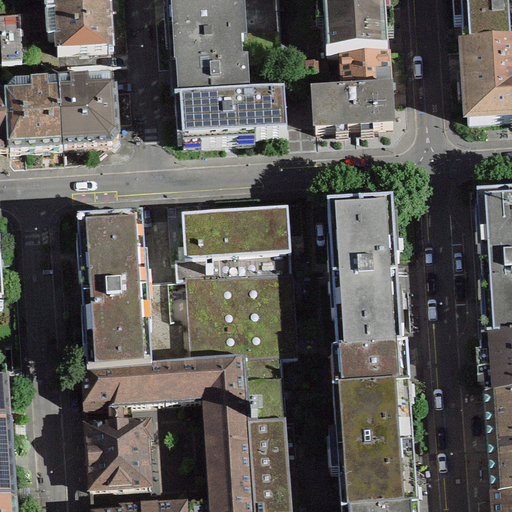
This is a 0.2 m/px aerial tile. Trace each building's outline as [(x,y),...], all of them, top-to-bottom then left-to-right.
[(53,0),(55,18),(110,15),(109,0),(53,0)] [(242,14),(236,15),(235,0),(169,0),(174,70),(244,65),(273,63),(281,63),(279,33),(243,35),(242,14)] [(341,59),(388,56),(387,39),(386,39),(385,30),(390,30),(390,20),(391,20),(390,11),(382,11),(381,3),(384,3),(383,0),(329,0),(322,1),(323,10),(330,9),(331,28),(325,28),(326,53),(325,53),(326,60),(341,59)] [(511,0),(452,0),(454,29),(462,29),(463,52),(511,48),(511,0)] [(58,57),(113,54),(110,15),(55,18),(58,57)] [(25,27),(47,26),(47,18),(25,19),(25,27)] [(3,65),(38,63),(38,53),(21,54),(19,20),(0,21),(3,65)] [(511,48),(463,52),(468,127),(511,124),(511,48)] [(388,56),(341,59),(343,95),(391,93),(388,56)] [(322,75),(321,61),(306,62),(307,76),(322,75)] [(247,102),(244,65),(174,70),(176,106),(247,102)] [(70,97),(60,97),(64,153),(77,152),(111,149),(118,141),(115,94),(110,94),(109,84),(70,86),(70,97)] [(5,101),(9,156),(64,153),(60,97),(49,98),(49,88),(30,89),(31,99),(5,101)] [(283,100),(285,131),(286,130),(315,129),(316,136),(316,137),(393,132),(391,93),(343,95),(283,99),(283,100)] [(247,102),(176,106),(178,145),(201,144),(201,149),(237,146),(237,141),(286,138),(285,131),(283,100),(247,102)] [(0,156),(9,156),(5,101),(0,101),(0,156)] [(485,328),(486,344),(511,341),(511,198),(477,201),(478,218),(475,218),(477,257),(480,257),(482,289),(480,289),(482,328),(485,328)] [(336,355),(336,357),(337,356),(402,351),(401,336),(404,336),(401,296),(399,296),(397,263),(399,263),(397,224),(394,224),(393,206),(327,210),(330,247),(327,247),(328,271),(332,321),(334,321),(336,355)] [(281,361),(281,362),(298,361),(293,279),(292,279),(292,278),(291,278),(290,259),(291,259),(288,214),(288,213),(182,220),(184,249),(185,264),(175,265),(176,286),(176,287),(186,287),(191,367),(191,369),(192,368),(244,364),(281,361)] [(87,357),(88,377),(152,372),(150,334),(152,334),(147,262),(144,262),(142,223),(78,227),(80,247),(77,247),(79,285),(82,285),(84,319),(81,320),(84,358),(87,357)] [(511,341),(486,344),(481,344),(482,367),(476,367),(478,386),(484,386),(485,401),(511,399),(511,341)] [(337,356),(336,357),(331,357),(332,360),(334,392),(334,397),(409,391),(409,392),(410,392),(408,370),(408,368),(407,351),(402,351),(337,356)] [(281,363),(281,362),(281,361),(244,364),(249,428),(284,425),(285,425),(281,363)] [(254,511),(249,428),(244,364),(192,368),(191,369),(152,372),(88,377),(87,378),(83,378),(85,413),(203,405),(209,507),(186,508),(186,507),(116,511),(254,511)] [(0,385),(0,424),(10,424),(8,385),(1,386),(0,385)] [(409,392),(409,391),(334,397),(332,397),(335,437),(338,477),(340,511),(408,511),(417,511),(418,511),(409,392)] [(488,451),(511,449),(511,399),(485,401),(488,451)] [(0,502),(15,502),(10,424),(0,424),(0,502)] [(284,425),(249,428),(254,511),(289,511),(284,426),(284,425)] [(84,457),(85,468),(89,473),(90,494),(150,490),(147,444),(151,444),(149,426),(86,430),(87,452),(84,457)] [(511,449),(488,451),(492,501),(511,499),(511,449)] [(511,511),(511,499),(492,501),(492,511),(511,511)] [(0,511),(15,511),(15,502),(0,502),(0,511)]
